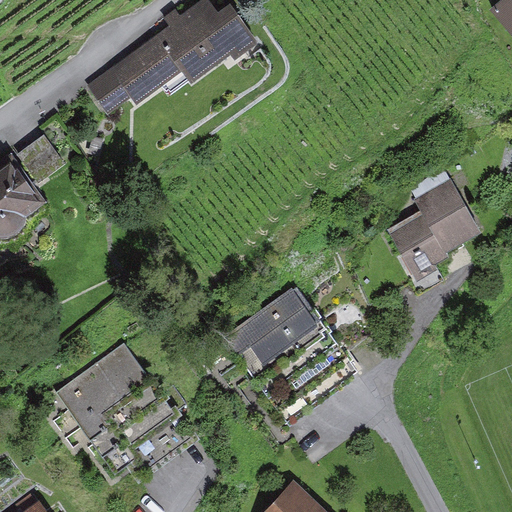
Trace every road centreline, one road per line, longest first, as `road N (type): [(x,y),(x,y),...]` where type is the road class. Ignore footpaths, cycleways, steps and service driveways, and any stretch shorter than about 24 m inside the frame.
road 1 (residential): [(183,0),(0,124)]
road 2 (residential): [(439,511),(378,403)]
